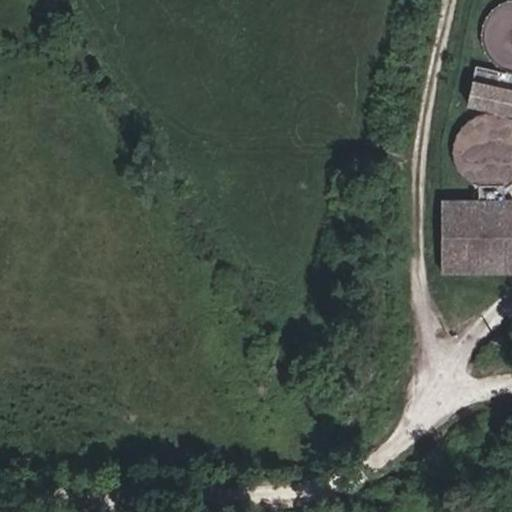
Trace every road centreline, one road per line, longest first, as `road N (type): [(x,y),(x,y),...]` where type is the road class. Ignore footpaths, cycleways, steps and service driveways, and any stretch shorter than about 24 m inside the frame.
road 1 (track): [(511,391),(452,393),(365,466),(308,496),(0,505)]
road 2 (track): [(452,393),(422,307),(414,191),(448,0)]
